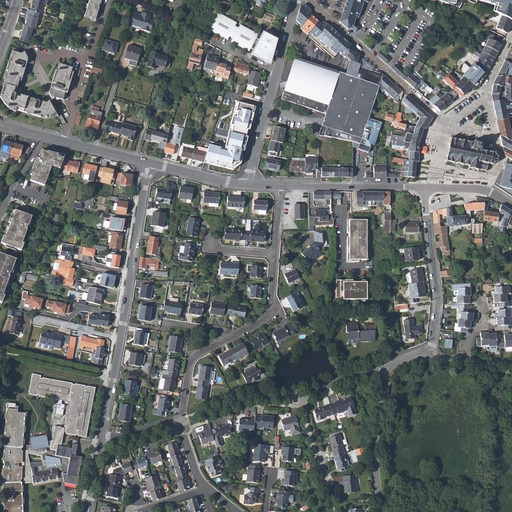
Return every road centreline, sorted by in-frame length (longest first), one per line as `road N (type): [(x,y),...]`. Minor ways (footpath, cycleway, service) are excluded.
road 1 (residential): [(484,96),(442,121),(307,0)]
road 2 (residential): [(119,337),(149,164)]
road 3 (residential): [(424,353),(438,300),(427,187)]
road 4 (residential): [(380,511),(373,446),(392,364)]
road 5 (residential): [(66,142),(71,103),(108,0)]
road 6 (tertiary): [(279,186),(427,187)]
